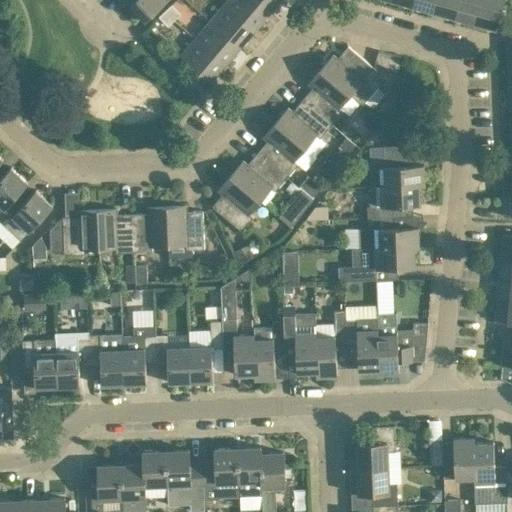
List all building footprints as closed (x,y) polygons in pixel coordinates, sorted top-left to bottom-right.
[(133,0),(130,3),(146,20),(166,0),(133,0)] [(271,11),(258,0),(226,0),(225,2),(256,28),(271,11)] [(258,0),(271,11),(280,0),(258,0)] [(414,0),(412,6),(433,12),(436,0),(414,0)] [(436,0),(433,12),(454,18),(458,0),(436,0)] [(458,0),(454,18),(475,24),(481,0),(458,0)] [(481,0),(475,24),(496,30),(504,0),(481,0)] [(210,20),(241,46),(256,28),(225,2),(210,20)] [(171,4),(165,10),(174,19),(180,13),(171,4)] [(168,25),(174,19),(165,10),(159,16),(168,25)] [(227,64),(241,46),(210,20),(195,37),(227,64)] [(212,81),(227,64),(195,37),(180,55),(212,81)] [(333,53),(321,68),(363,103),(378,85),(370,78),(377,69),(348,45),(338,57),(333,53)] [(398,71),(402,56),(379,49),(375,61),(398,71)] [(340,106),(351,93),(362,103),(363,103),(321,68),(309,82),(313,86),(303,99),(332,123),(344,109),(340,106)] [(394,106),(398,90),(385,87),(381,103),(394,106)] [(288,106),(276,121),(306,146),(317,133),(321,136),(332,123),(303,99),(293,110),(288,106)] [(364,123),(373,131),(375,129),(382,121),(382,120),(372,113),(364,123)] [(306,146),(276,121),(263,136),(268,139),(258,151),(287,176),(299,162),(295,159),(306,146)] [(375,129),(373,131),(368,137),(373,142),(380,133),(375,129)] [(401,144),(383,145),(384,165),(369,165),(370,184),(386,183),(386,189),(403,188),(402,179),(419,178),(419,184),(425,184),(424,163),(402,164),(401,144)] [(337,168),(349,153),(341,147),(329,163),(337,168)] [(243,159),(231,174),(261,199),(272,186),(276,189),(287,176),(258,151),(248,163),(243,159)] [(0,202),(5,206),(5,207),(15,196),(28,181),(11,166),(0,178),(0,162),(3,159),(3,158),(0,161),(0,202)] [(503,192),(511,191),(511,170),(503,171),(503,192)] [(212,205),(228,218),(242,229),(254,215),(250,212),(261,199),(231,174),(218,189),(223,192),(212,205)] [(301,184),(315,195),(322,186),(308,175),(301,184)] [(368,189),(369,216),(394,215),(393,204),(421,203),(420,184),(425,184),(419,184),(419,178),(402,179),(403,188),(386,189),(386,183),(370,184),(370,186),(368,189)] [(0,219),(5,223),(21,239),(53,204),(36,189),(23,203),(15,196),(5,207),(5,206),(0,211),(0,219)] [(286,207),(298,218),(313,199),(312,198),(302,189),(286,207)] [(511,191),(503,192),(504,215),(511,214),(511,191)] [(167,205),(169,244),(170,256),(189,256),(193,252),(193,248),(205,247),(204,230),(203,210),(187,210),(187,204),(167,205)] [(153,245),(169,244),(167,205),(148,206),(149,212),(133,212),(135,250),(153,249),(153,245)] [(98,208),(100,247),(117,246),(117,251),(135,250),(133,212),(118,213),(117,207),(98,208)] [(83,247),(100,247),(98,208),(79,209),(79,215),(63,215),(63,219),(58,219),(50,228),(51,250),(64,249),(64,253),(83,253),(83,247)] [(381,246),(381,251),(397,250),(397,241),(414,240),(414,246),(419,246),(419,225),(399,226),(393,226),(393,216),(394,216),(394,215),(369,216),(368,216),(368,227),(359,227),(359,229),(360,246),(381,246)] [(511,234),(503,233),(501,255),(511,255),(511,234)] [(397,241),(397,250),(381,251),(381,246),(360,246),(360,247),(352,247),(353,265),(339,265),(339,280),(377,278),(377,267),(395,266),(415,265),(415,246),(420,246),(419,246),(414,246),(414,240),(397,241)] [(234,250),(240,263),(255,256),(249,243),(234,250)] [(299,278),(298,248),(285,249),(286,278),(299,278)] [(221,270),(231,266),(225,251),(216,254),(221,270)] [(511,255),(501,255),(499,276),(511,277),(511,255)] [(47,258),(34,265),(34,278),(37,278),(53,269),(48,259),(47,258)] [(146,263),(135,264),(135,281),(135,282),(147,281),(146,263)] [(135,281),(135,264),(125,264),(126,281),(135,281)] [(263,276),(275,276),(274,265),(263,265),(263,276)] [(239,273),(242,278),(247,280),(252,280),(251,266),(239,273)] [(237,318),(235,282),(235,277),(235,276),(220,285),(221,319),(222,330),(223,330),(234,330),(234,318),(237,318)] [(511,277),(499,276),(497,298),(511,299),(511,277)] [(20,288),(21,288),(35,288),(34,278),(20,278),(20,288)] [(35,288),(21,288),(21,295),(24,295),(24,309),(47,308),(46,297),(46,292),(35,292),(35,288)] [(120,290),(110,290),(111,304),(121,304),(120,290)] [(86,291),(78,291),(78,306),(86,306),(86,291)] [(511,299),(497,298),(495,320),(505,321),(505,320),(511,320),(511,299)] [(377,303),(346,304),(346,315),(378,314),(377,303)] [(135,323),(154,322),(153,306),(134,307),(135,323)] [(334,309),(334,311),(334,322),(316,323),(317,336),(311,336),(312,352),(321,352),(322,369),(316,369),(316,370),(317,370),(317,375),(337,374),(336,345),(347,344),(346,318),(346,309),(334,309)] [(385,312),(378,313),(378,317),(378,328),(379,333),(373,333),(374,350),(383,350),(384,366),(378,367),(378,368),(379,372),(399,372),(399,361),(413,360),(412,348),(426,348),(429,324),(411,324),(412,331),(398,332),(397,323),(385,312)] [(296,342),(297,351),(297,371),(316,370),(316,369),(322,369),(321,352),(312,352),(311,336),(317,336),(316,323),(316,313),(295,314),(296,313),(284,313),(284,320),(285,320),(286,355),(286,343),(296,342)] [(378,328),(378,317),(346,318),(347,344),(358,344),(359,368),(378,368),(378,367),(384,366),(383,350),(374,350),(373,333),(379,333),(378,328)] [(212,347),(222,347),(221,319),(211,319),(212,344),(190,345),(191,380),(213,379),(212,347)] [(274,326),(255,326),(255,338),(249,338),(250,355),(260,355),(260,371),(255,372),(255,373),(255,377),(276,376),(275,356),(286,355),(285,320),(284,320),(274,320),(274,326)] [(511,320),(505,320),(505,321),(503,342),(511,342),(511,320)] [(134,336),(123,336),(125,382),(147,381),(146,362),(157,361),(156,333),(155,334),(155,325),(133,325),(134,336)] [(236,373),(255,373),(255,372),(260,371),(260,355),(250,355),(249,338),(255,338),(255,326),(254,326),(254,333),(234,334),(236,373)] [(125,382),(123,336),(123,332),(89,334),(90,337),(91,364),(102,363),(102,383),(125,382)] [(156,333),(157,361),(168,361),(169,381),(191,380),(190,345),(168,346),(168,333),(156,333)] [(90,337),(78,337),(79,349),(57,350),(58,385),(80,384),(79,364),(91,364),(90,337)] [(58,385),(57,350),(56,338),(23,339),(24,366),(35,366),(36,386),(58,385)] [(511,342),(503,342),(501,364),(511,365),(511,342)] [(10,344),(0,344),(0,359),(8,359),(7,351),(10,350),(10,344)] [(510,367),(502,366),(501,376),(509,377),(510,367)] [(12,386),(1,386),(0,386),(0,433),(3,433),(2,413),(13,413),(12,386)] [(454,437),(455,453),(455,476),(474,476),(474,475),(480,475),(479,458),(470,459),(469,442),(475,441),(475,437),(454,437)] [(443,438),(430,439),(431,464),(444,463),(443,440),(443,438)] [(389,450),(396,450),(396,440),(357,441),(358,468),(390,467),(389,450)] [(475,502),(505,501),(508,501),(507,486),(507,485),(506,464),(495,465),(495,461),(494,441),(475,441),(469,442),(470,459),(479,458),(480,475),(474,475),(474,476),(474,481),(475,502)] [(240,495),(255,494),(262,494),(261,479),(262,479),(261,452),(262,452),(262,446),(239,447),(240,495)] [(216,461),(204,461),(205,487),(204,487),(204,498),(219,497),(219,495),(240,495),(239,447),(215,447),(216,461)] [(167,449),(169,483),(191,482),(191,488),(204,487),(205,487),(204,461),(190,462),(190,448),(167,449)] [(145,484),(146,484),(146,496),(168,495),(168,483),(169,483),(167,449),(143,450),(144,462),(145,484)] [(266,511),(295,511),(296,511),(291,511),(276,511),(275,490),(284,489),(284,484),(286,484),(285,451),(262,452),(261,452),(262,479),(261,479),(262,494),(263,511),(266,511)] [(122,463),(123,497),(122,497),(123,511),(124,511),(147,510),(146,496),(146,484),(145,484),(144,462),(122,463)] [(103,497),(122,497),(123,497),(122,463),(98,464),(99,487),(87,487),(87,511),(101,511),(101,509),(104,509),(103,497)] [(372,492),(373,503),(399,502),(398,483),(391,484),(390,467),(358,468),(359,493),(372,492)] [(442,488),(434,488),(429,493),(430,501),(442,500),(442,488)] [(42,498),(42,511),(78,511),(79,510),(66,510),(66,497),(42,498)] [(21,511),(42,511),(42,498),(21,499),(21,511)] [(444,499),(444,511),(460,511),(460,498),(444,499)] [(0,511),(21,511),(21,499),(0,499),(0,511)] [(399,511),(399,502),(373,503),(373,511),(399,511)]
